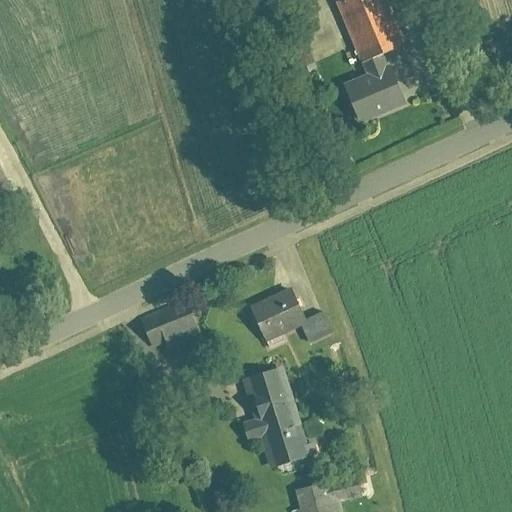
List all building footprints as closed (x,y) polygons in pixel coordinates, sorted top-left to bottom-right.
[(358,87),(374,124),(414,106),(391,53),(412,44),(392,0),(355,0),(339,7),(365,66),(371,63),(378,78),(358,87)] [(0,141),(0,190),(22,178),(0,141)] [(258,307),(274,350),(309,337),(313,348),(339,338),(330,313),(309,320),(298,292),(258,307)] [(142,319),(158,361),(212,342),(196,299),(142,319)] [(285,375),(245,389),(277,477),(316,463),(285,375)] [(347,511),(343,497),(297,510),(297,511),(347,511)]
